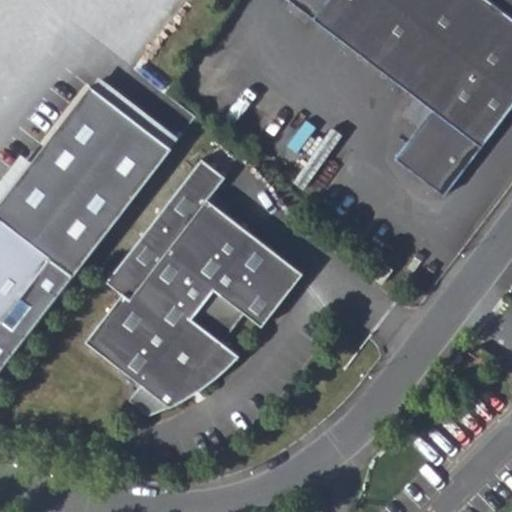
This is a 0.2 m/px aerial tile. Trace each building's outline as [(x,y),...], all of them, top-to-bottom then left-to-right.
[(434,197),(473,148),(511,97),(511,0),(285,0),(408,98),(404,102),(414,110),(412,112),(418,117),(410,127),(385,158),(434,197)] [(0,364),(165,144),(83,83),(0,193),(0,364)] [(414,110),(404,102),(394,115),(410,127),(418,117),(412,112),(414,110)] [(141,415),(169,405),(183,384),(191,390),(210,377),(232,355),(216,342),(239,313),(254,325),(296,271),(201,199),(217,177),(194,158),(100,282),(117,297),(81,341),(137,386),(124,402),(141,415)] [(364,276),(372,283),(384,267),(376,261),(364,276)] [(169,405),(191,390),(183,384),(169,405)]
